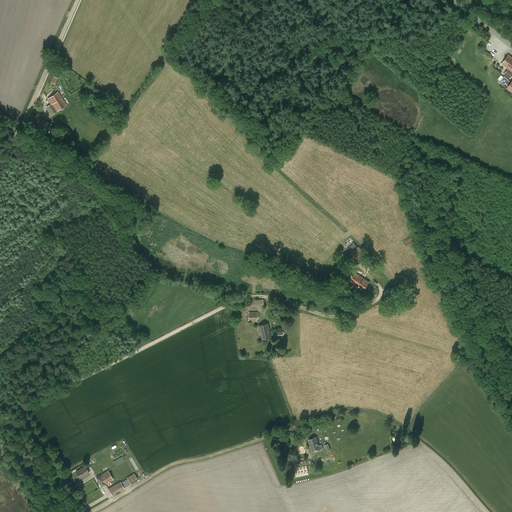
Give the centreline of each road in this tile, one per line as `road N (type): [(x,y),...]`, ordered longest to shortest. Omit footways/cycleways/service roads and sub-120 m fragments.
road 1 (unknown): [(90,511),(171,462),(267,435)]
road 2 (track): [(77,0),(25,116),(0,147)]
road 3 (unclassified): [(81,511),(0,376)]
